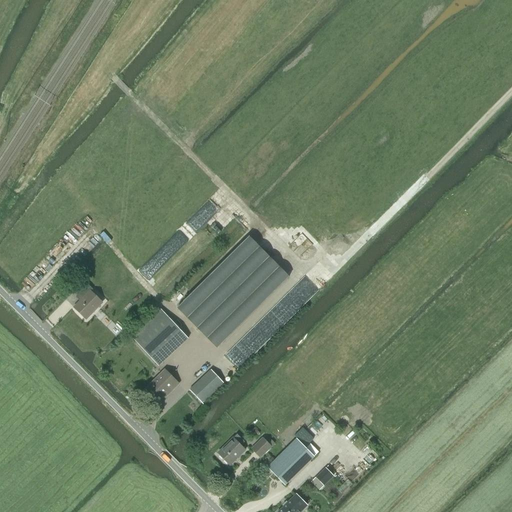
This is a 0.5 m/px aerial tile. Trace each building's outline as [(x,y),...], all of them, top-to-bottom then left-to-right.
[(248,238),(177,309),(200,330),(217,348),(218,349),(289,278),(248,238)] [(86,319),(102,303),(91,292),(93,290),(88,285),(79,293),(84,298),(74,308),(86,319)] [(158,366),(188,339),(160,309),(131,336),(135,341),(158,366)] [(167,393),(168,394),(178,384),(165,370),(145,390),(157,402),(167,393)] [(189,390),(202,403),(223,383),(211,370),(189,390)] [(245,450),(241,446),(244,442),(237,435),(218,453),(230,465),(245,450)] [(251,449),(260,459),(272,447),(262,437),(251,449)] [(268,467),(285,485),(314,457),(296,439),(268,467)] [(333,476),(325,468),(316,477),(324,485),(333,476)] [(340,482),(337,486),(343,492),(346,488),(340,482)] [(278,511),(300,511),(307,506),(295,495),(278,511)]
